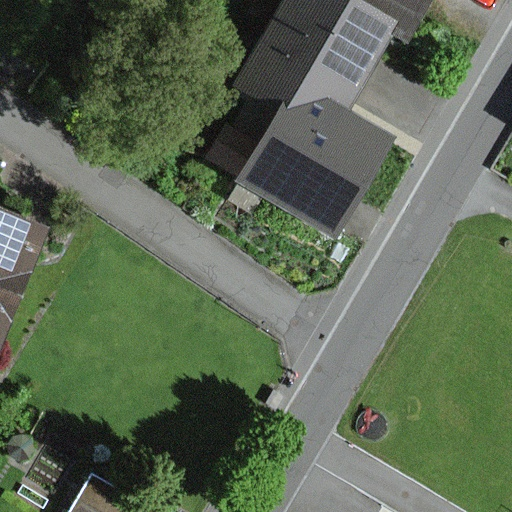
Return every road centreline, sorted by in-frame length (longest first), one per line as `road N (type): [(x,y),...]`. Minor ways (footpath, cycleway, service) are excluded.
road 1 (residential): [(347,355),(0,113)]
road 2 (residential): [(347,355),(511,78)]
road 3 (residential): [(258,511),(347,355)]
